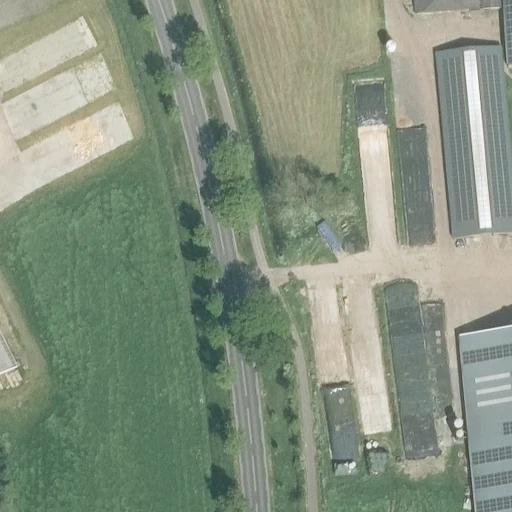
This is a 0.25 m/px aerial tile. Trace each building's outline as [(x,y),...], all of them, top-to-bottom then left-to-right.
[(412,0),(413,17),(500,11),(498,0),(412,0)] [(511,69),(511,0),(501,0),(506,70),(511,69)] [(511,235),(511,175),(500,49),(434,56),(452,241),(511,235)] [(367,172),(392,171),(390,115),(365,116),(367,172)] [(407,204),(434,203),(431,132),(404,133),(407,204)] [(448,287),(432,288),(435,331),(450,330),(448,287)] [(0,383),(21,376),(0,322),(0,383)] [(473,511),(511,511),(511,334),(458,340),(473,511)]
